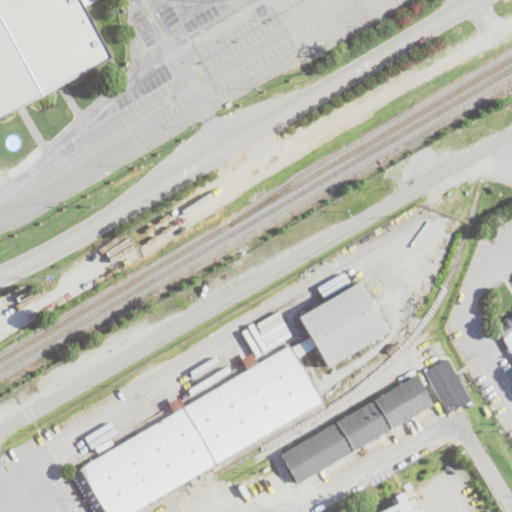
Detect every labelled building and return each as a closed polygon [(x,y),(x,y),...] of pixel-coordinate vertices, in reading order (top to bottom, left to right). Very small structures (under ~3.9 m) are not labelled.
[(0,117),(0,0),(78,0),(110,58),(0,117)] [(203,33),(184,0),(181,0),(166,9),(185,43),(203,33)] [(236,34),(255,75),(284,61),(264,21),(236,34)] [(90,127),(108,166),(183,129),(165,91),(90,127)] [(42,170),(58,198),(103,173),(88,145),(42,170)] [(386,331),(326,366),(298,317),(358,282),(386,331)] [(511,314),(511,354),(495,325),(511,314)] [(445,354),(441,357),(429,335),(434,332),(445,354)] [(289,345),(321,401),(197,473),(205,488),(199,492),(190,477),(129,511),(95,511),(72,472),(174,413),(168,403),(179,397),(184,407),(247,370),(240,359),(251,353),(258,364),(289,345)] [(473,401),(449,414),(426,373),(449,360),(473,401)] [(298,483),(281,454),(415,375),(432,404),(298,483)] [(413,487),(406,491),(403,485),(409,481),(413,487)] [(412,511),(380,511),(398,503),(395,496),(402,492),(412,511)]
